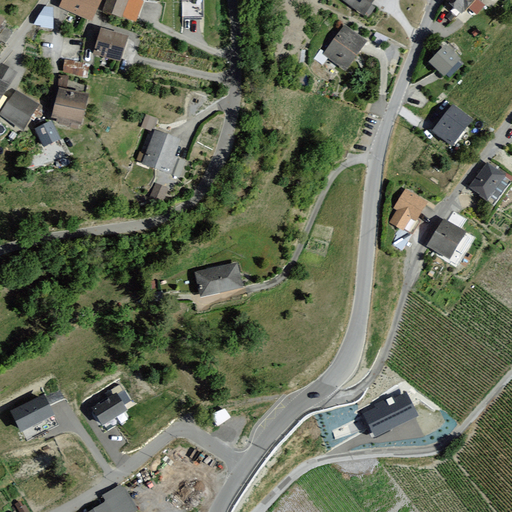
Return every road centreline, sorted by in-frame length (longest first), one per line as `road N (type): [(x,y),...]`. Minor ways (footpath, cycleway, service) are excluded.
road 1 (tertiary): [(319,391),(353,348),(375,165),(435,0)]
road 2 (residential): [(0,250),(160,219),(192,200),(227,132),(236,81),(232,0)]
road 3 (residential): [(319,391),(335,400),(368,382),(430,229),(511,115)]
road 4 (unclassified): [(257,511),(318,461),(440,447),(511,372)]
road 5 (unclassified): [(244,468),(179,430),(60,511)]
